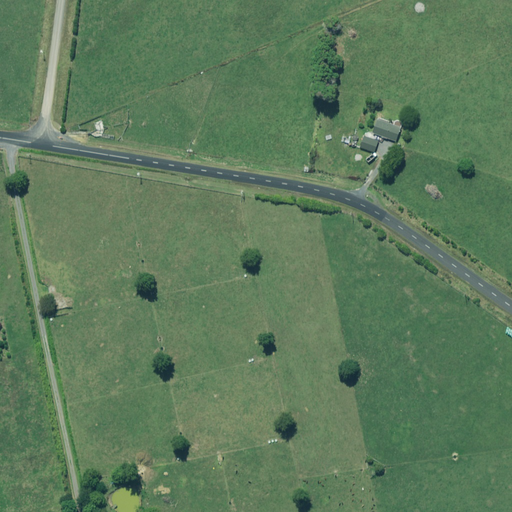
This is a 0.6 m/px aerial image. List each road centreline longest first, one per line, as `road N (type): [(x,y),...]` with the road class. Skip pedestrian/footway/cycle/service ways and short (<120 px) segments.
road 1 (tertiary): [(511,306),(378,213),(335,193),(42,145)]
road 2 (unclassified): [(42,145),(61,0)]
